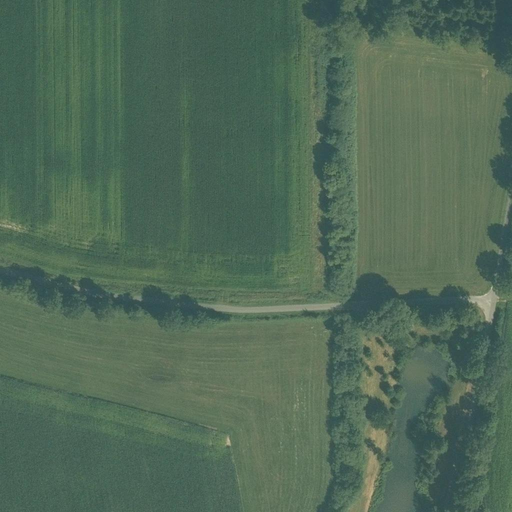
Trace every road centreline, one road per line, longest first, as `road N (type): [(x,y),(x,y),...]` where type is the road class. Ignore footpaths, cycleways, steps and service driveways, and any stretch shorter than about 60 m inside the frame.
road 1 (unclassified): [(493,300),(251,309),(87,293),(0,271)]
road 2 (unclassified): [(454,511),(493,300)]
